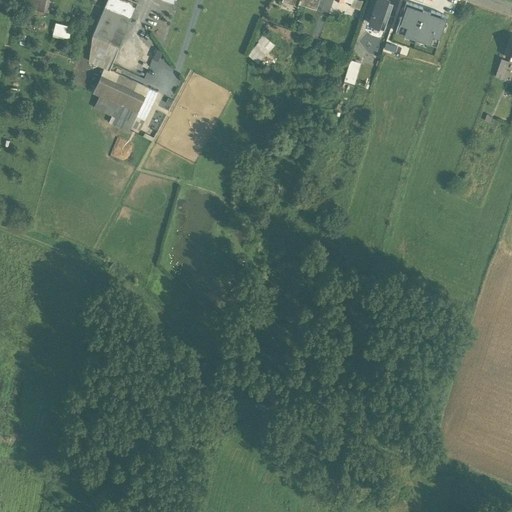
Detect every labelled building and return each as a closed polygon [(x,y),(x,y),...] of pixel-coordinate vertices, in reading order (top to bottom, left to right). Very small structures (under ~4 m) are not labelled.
[(51,0),(31,0),(30,7),(50,11),(51,0)] [(107,0),(105,7),(131,18),(138,2),(131,0),(107,0)] [(281,0),(282,0),(299,6),(300,3),(316,8),(318,0),(281,0)] [(342,0),(351,3),(349,7),(359,11),(363,1),(361,0),(342,0)] [(377,0),(376,2),(369,23),(377,26),(377,27),(384,29),(393,2),(387,0),(377,0)] [(396,31),(437,46),(447,17),(406,2),(396,31)] [(131,18),(105,7),(93,35),(89,61),(104,68),(109,70),(131,18)] [(67,27),(55,23),(52,34),(69,39),(71,33),(66,31),(67,27)] [(260,63),(275,44),(264,35),(248,54),(260,63)] [(509,61),(501,58),(495,76),(502,79),(509,61)] [(345,80),(356,83),(362,62),(350,59),(345,80)] [(104,68),(93,92),(121,105),(116,117),(131,125),(136,115),(144,120),(157,92),(109,70),(104,68)] [(121,105),(93,92),(87,104),(116,117),(121,105)]
